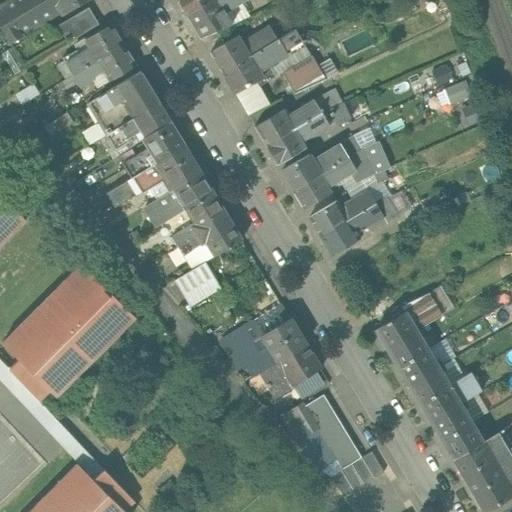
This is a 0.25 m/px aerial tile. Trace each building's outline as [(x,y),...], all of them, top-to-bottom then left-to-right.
[(13,0),(0,8),(0,23),(10,40),(61,9),(56,0),(13,0)] [(79,4),(76,0),(56,0),(61,9),(64,14),(79,4)] [(179,0),(188,14),(212,0),(179,0)] [(212,0),(188,14),(202,38),(232,24),(224,12),(235,5),(237,9),(246,4),(243,0),(212,0)] [(88,7),(58,25),(68,42),(98,24),(88,7)] [(111,23),(85,39),(90,48),(79,55),(86,66),(97,60),(124,44),(111,23)] [(238,34),(210,51),(223,72),(278,39),(270,26),(243,42),(238,34)] [(223,72),(222,73),(235,93),(256,80),(259,86),(282,72),(311,54),(296,30),(295,29),(278,39),(223,72)] [(124,44),(97,60),(110,80),(136,64),(124,44)] [(77,50),(64,58),(73,74),(86,66),(79,55),(77,50)] [(311,54),(282,72),(294,93),(325,79),(311,54)] [(86,66),(73,74),(80,87),(94,79),(86,66)] [(140,71),(88,103),(107,134),(159,102),(140,71)] [(467,79),(446,87),(452,102),(473,94),(467,79)] [(326,93),(314,99),(321,112),(334,106),(326,93)] [(284,110),(255,127),(266,145),(321,112),(314,99),(287,115),(284,110)] [(159,102),(107,134),(114,147),(136,133),(140,140),(144,137),(170,121),(159,102)] [(334,106),(321,112),(329,125),(335,121),(337,126),(350,118),(342,103),(334,106)] [(67,111),(43,126),(49,136),(74,121),(67,111)] [(321,112),(266,145),(277,164),(305,147),(301,141),(329,125),(321,112)] [(170,121),(144,137),(151,147),(124,164),(132,177),(185,145),(170,121)] [(353,135),(340,143),(348,156),(361,149),(353,135)] [(340,143),(312,159),(309,154),(281,170),(292,189),(293,189),(348,156),(340,143)] [(185,145),(132,177),(141,192),(166,177),(173,189),(202,172),(185,145)] [(361,149),(348,156),(356,170),(349,174),(355,184),(364,178),(376,173),(365,147),(361,149)] [(293,189),(292,189),(304,208),(331,192),(328,186),(349,174),(356,170),(348,156),(293,189)] [(384,171),(375,175),(378,183),(388,178),(384,171)] [(202,172),(173,189),(179,198),(164,207),(170,218),(214,192),(202,172)] [(128,180),(106,194),(115,208),(137,194),(128,180)] [(0,245),(26,220),(2,196),(6,192),(0,185),(0,245)] [(340,206),(337,200),(309,217),(320,236),(376,203),(368,189),(340,206)] [(170,218),(163,222),(178,246),(228,215),(214,192),(170,218)] [(397,215),(387,197),(381,200),(376,203),(383,215),(382,216),(386,222),(397,215)] [(162,202),(149,210),(158,225),(163,222),(170,218),(164,207),(162,202)] [(376,203),(320,236),(332,255),(359,238),(356,232),(367,225),(382,216),(383,215),(376,203)] [(228,215),(178,246),(183,255),(205,241),(214,256),(243,239),(228,215)] [(382,216),(367,225),(371,231),(386,222),(382,216)] [(205,261),(174,280),(190,306),(221,287),(205,261)] [(81,263),(2,342),(18,358),(9,368),(23,383),(39,400),(50,390),(56,396),(135,317),(111,293),(115,289),(92,266),(88,270),(81,263)] [(404,312),(376,329),(387,348),(420,328),(440,316),(426,294),(400,306),(404,312)] [(283,305),(244,329),(261,358),(272,351),(263,336),(291,319),(283,305)] [(291,319),(263,336),(272,351),(261,358),(244,329),(222,342),(237,366),(246,361),(250,368),(254,374),(258,372),(306,343),(291,319)] [(420,328),(387,348),(398,366),(427,349),(419,336),(423,333),(420,328)] [(306,343),(258,372),(273,397),(321,368),(306,343)] [(427,349),(398,366),(409,384),(442,365),(439,359),(435,362),(427,349)] [(442,365),(409,384),(420,402),(449,385),(441,372),(446,370),(442,365)] [(250,368),(241,373),(245,380),(254,374),(250,368)] [(449,385),(420,402),(431,421),(464,401),(482,390),(471,372),(449,385)] [(323,394),(305,405),(312,416),(330,405),(323,394)] [(464,401),(431,421),(442,439),(471,422),(463,409),(468,406),(464,401)] [(305,405),(303,402),(291,409),(307,435),(319,428),(318,426),(312,416),(305,405)] [(330,405),(312,416),(318,426),(336,415),(330,405)] [(307,435),(291,409),(280,415),(297,441),(307,435)] [(336,415),(318,426),(319,428),(324,437),(342,426),(336,415)] [(471,422),(442,439),(453,458),(486,438),(483,433),(479,435),(471,422)] [(342,426),(324,437),(330,447),(349,436),(342,426)] [(486,438),(453,458),(463,475),(511,446),(511,441),(503,427),(486,438)] [(324,437),(319,428),(307,435),(297,441),(321,470),(337,459),(336,457),(330,447),(324,437)] [(349,436),(330,447),(336,457),(355,446),(349,436)] [(355,446),(336,457),(337,459),(343,468),(351,463),(361,457),(355,446)] [(511,446),(463,475),(474,493),(511,470),(511,446)] [(371,451),(361,457),(374,478),(384,471),(371,451)] [(374,478),(361,457),(351,463),(364,484),(374,478)] [(77,463),(27,511),(126,511),(124,510),(134,501),(104,468),(96,476),(93,479),(77,463)] [(364,484),(351,463),(343,468),(341,469),(354,490),(364,484)] [(341,469),(331,475),(343,496),(354,490),(341,469)] [(511,470),(474,493),(484,511),(511,495),(511,470)]
